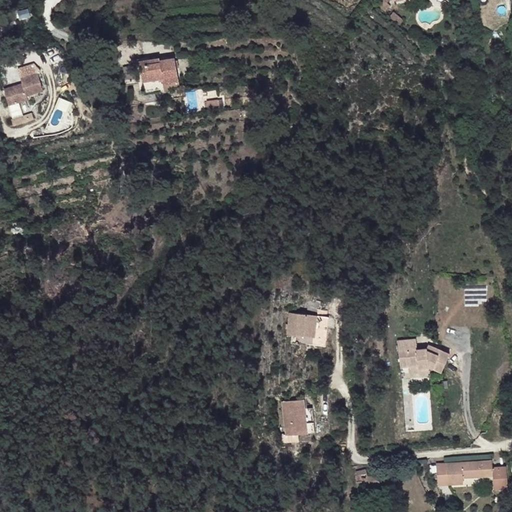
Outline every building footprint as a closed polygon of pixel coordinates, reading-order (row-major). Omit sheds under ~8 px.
[(387,4),(383,1),(379,5),(385,11),(389,6),(387,4)] [(403,21),(393,12),(390,16),(400,24),(403,21)] [(179,82),(175,58),(160,60),(159,58),(139,61),(143,82),(162,79),(163,85),(179,82)] [(135,78),(133,65),(123,67),(126,80),(135,78)] [(35,74),(33,67),(22,70),(24,77),(35,74)] [(43,91),(38,73),(24,77),(21,78),(22,84),(4,89),(9,106),(28,100),(27,96),(43,91)] [(180,88),(179,82),(163,85),(164,92),(178,90),(178,89),(180,88)] [(219,110),(218,100),(207,101),(208,111),(219,110)] [(23,123),(21,117),(11,120),(14,126),(23,123)] [(383,310),(384,301),(376,300),(375,309),(383,310)] [(315,337),(317,315),(290,312),(287,335),(315,337)] [(327,339),(329,317),(317,315),(315,337),(327,339)] [(450,354),(428,345),(426,349),(417,349),(416,339),(397,341),(401,367),(408,366),(418,365),(418,368),(429,367),(442,372),(450,354)] [(430,372),(429,367),(418,368),(418,365),(408,366),(409,374),(430,372)] [(305,408),(304,399),(282,401),(286,436),(308,433),(305,408)] [(313,407),(305,408),(308,433),(316,432),(313,407)] [(508,488),(507,466),(493,468),(493,460),(446,463),(448,485),(463,484),(463,478),(493,476),(493,489),(508,488)] [(368,476),(366,469),(356,472),(359,489),(362,488),(364,493),(372,490),(368,476)] [(382,487),(377,474),(368,476),(372,490),(382,487)]
